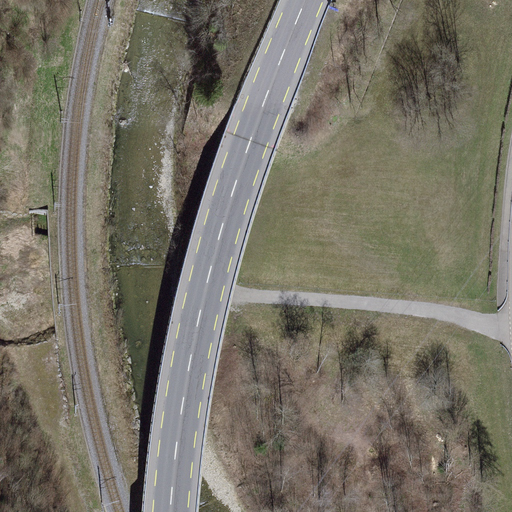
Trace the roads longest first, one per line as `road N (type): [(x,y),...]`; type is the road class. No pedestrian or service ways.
road 1 (secondary): [(305,0),(250,140),(202,304),(170,511)]
road 2 (track): [(511,330),(414,309),(238,294)]
